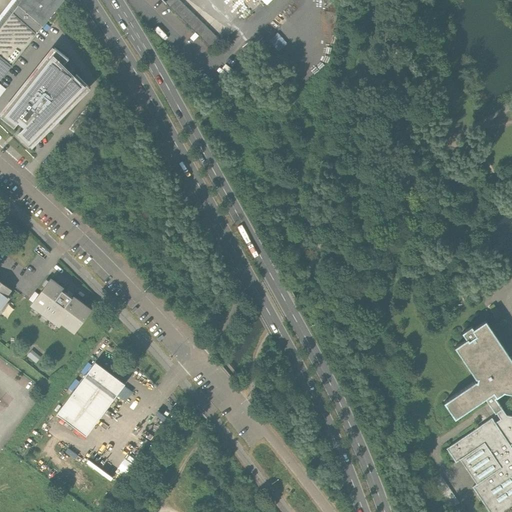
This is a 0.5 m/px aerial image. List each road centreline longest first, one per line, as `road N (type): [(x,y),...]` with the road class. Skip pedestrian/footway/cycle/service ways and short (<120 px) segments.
road 1 (primary): [(92,0),(313,395),(363,511)]
road 2 (primary): [(384,511),(327,378),(114,0)]
